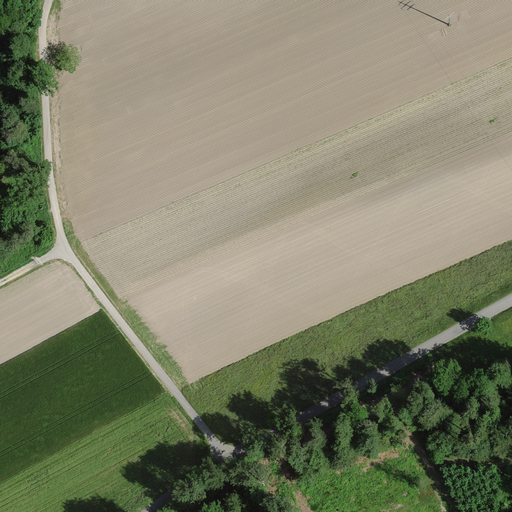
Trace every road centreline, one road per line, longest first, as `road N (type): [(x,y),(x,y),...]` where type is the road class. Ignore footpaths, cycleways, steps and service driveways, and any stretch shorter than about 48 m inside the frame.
road 1 (track): [(227,456),(64,253),(42,52),(49,0)]
road 2 (track): [(227,456),(511,300)]
